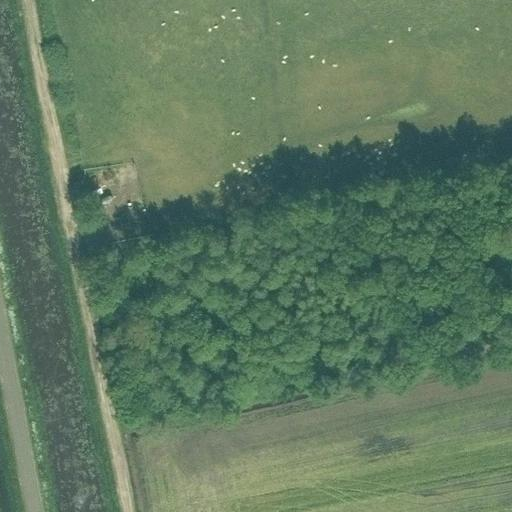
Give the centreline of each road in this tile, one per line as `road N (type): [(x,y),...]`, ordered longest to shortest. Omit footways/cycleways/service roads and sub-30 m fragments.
road 1 (track): [(123,511),(25,0)]
road 2 (unclassified): [(34,511),(0,338)]
